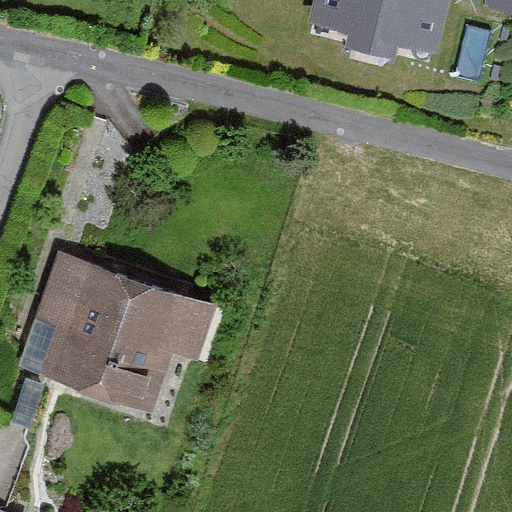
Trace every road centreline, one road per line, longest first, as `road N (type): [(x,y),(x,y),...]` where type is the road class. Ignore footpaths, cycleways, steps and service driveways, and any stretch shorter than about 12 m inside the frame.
road 1 (residential): [(48,51),(511,160)]
road 2 (residential): [(0,189),(48,51)]
